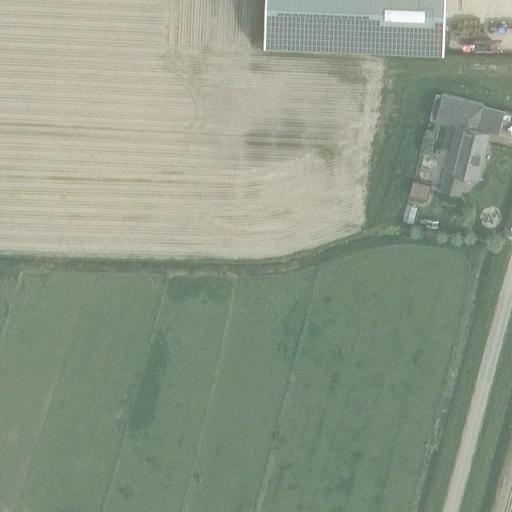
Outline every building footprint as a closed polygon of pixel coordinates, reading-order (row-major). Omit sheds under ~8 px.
[(266,0),(264,43),(444,51),(446,0),(266,0)] [(437,92),(431,117),(436,118),(442,94),(437,92)] [(483,104),(442,94),(436,118),(457,124),(441,188),(459,192),(464,173),(477,176),(488,131),(477,128),(483,104)] [(426,127),(423,137),(424,137),(421,148),(429,150),(432,139),(433,140),(435,130),(426,127)] [(426,198),(430,184),(413,179),(409,193),(426,198)]
